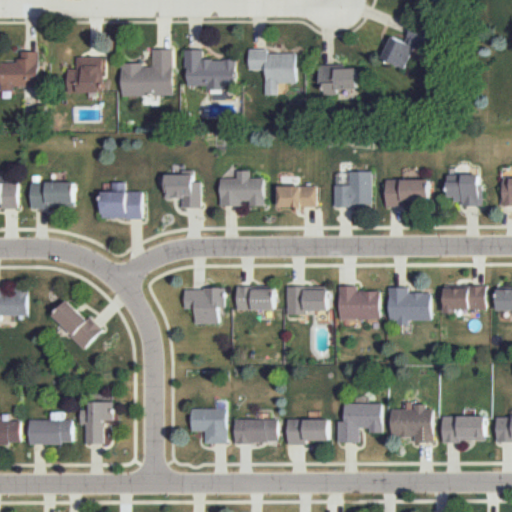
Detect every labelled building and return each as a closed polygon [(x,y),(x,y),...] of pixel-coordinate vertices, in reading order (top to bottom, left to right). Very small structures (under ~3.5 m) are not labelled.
[(406,69),(414,49),(421,52),(431,30),(415,24),(405,41),(392,36),(383,58),(406,69)] [(175,47),(153,47),(153,65),(120,64),(124,96),(176,97),(175,47)] [(237,91),(237,57),(206,57),(204,47),(185,47),(188,85),(237,91)] [(284,94),(283,83),(297,84),(298,49),(250,47),(249,70),(264,69),(265,95),(284,94)] [(40,51),(40,86),(4,91),(1,61),(22,50),(40,51)] [(104,91),(105,53),(77,54),(77,67),(71,67),(68,80),(80,92),(104,91)] [(359,90),(357,67),(318,64),(321,82),(325,95),(359,90)] [(263,208),(263,176),(251,170),(238,170),(220,178),(222,209),(263,208)] [(201,210),(205,181),(196,180),(195,171),(167,173),(168,199),(188,198),(189,211),(201,210)] [(371,205),(373,171),(352,171),(337,185),(336,210),(371,205)] [(485,205),(480,174),(445,172),(450,202),(463,203),(485,205)] [(511,202),(511,174),(504,174),(503,203),(511,202)] [(432,177),(382,177),(389,211),(431,208),(432,177)] [(0,206),(21,209),(20,180),(0,179),(0,206)] [(78,207),(76,180),(32,182),(32,208),(78,207)] [(318,207),(321,182),(273,185),(276,209),(318,207)] [(101,190),(142,190),(145,223),(101,219),(101,190)] [(277,312),(277,285),(237,283),(236,307),(277,312)] [(383,318),(383,289),(357,288),(359,283),(341,284),(341,318),(383,318)] [(486,308),(486,285),(443,284),(442,307),(486,308)] [(0,286),(0,316),(28,316),(29,287),(0,286)] [(221,323),(221,307),(226,305),(226,286),(203,287),(184,289),(186,309),(197,309),(197,323),(221,323)] [(331,308),(329,288),(289,286),(287,315),(307,315),(307,309),(331,308)] [(431,318),(431,291),(409,291),(408,286),(389,286),(389,318),(396,318),(396,323),(408,323),(408,318),(431,318)] [(511,308),(511,287),(494,287),(494,308),(511,308)] [(87,349),(105,327),(69,299),(52,314),(87,349)] [(92,400),(116,399),(115,420),(106,421),(107,444),(87,443),(87,421),(92,400)] [(384,433),(385,402),(344,401),(346,419),(339,418),(339,442),(361,442),(360,426),(371,431),(384,433)] [(230,442),(230,407),(193,407),(192,432),(206,430),(206,444),(230,442)] [(436,443),(435,407),(394,408),(395,436),(418,442),(436,443)] [(489,439),(488,413),(444,414),(444,441),(463,440),(489,439)] [(511,440),(511,415),(498,415),(498,440),(511,440)] [(75,442),(75,417),(32,418),(33,444),(75,442)] [(280,440),(279,418),(237,417),(235,442),(280,440)] [(333,439),(332,418),(290,417),(291,443),(308,445),(310,440),(333,439)] [(23,419),(0,418),(0,445),(22,445),(23,419)]
